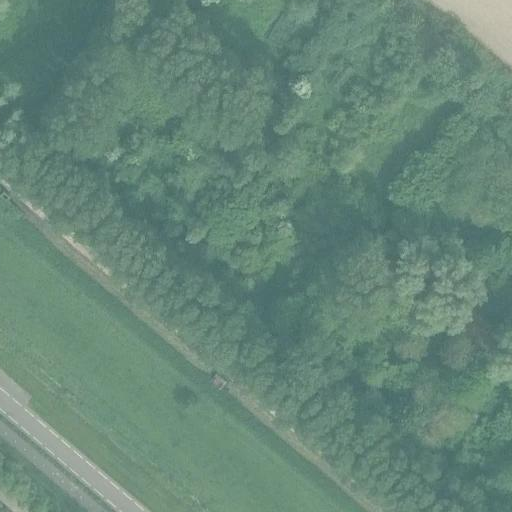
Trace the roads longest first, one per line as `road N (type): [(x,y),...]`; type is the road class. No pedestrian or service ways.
road 1 (unclassified): [(399,511),(0,176)]
road 2 (tertiary): [(133,511),(0,398)]
